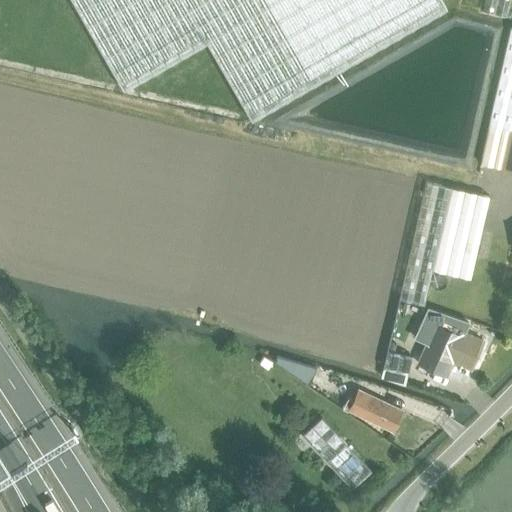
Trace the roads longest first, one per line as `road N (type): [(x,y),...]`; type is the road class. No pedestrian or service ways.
road 1 (unclassified): [(155,511),(0,284)]
road 2 (trunk): [(92,511),(0,362)]
road 3 (unclassified): [(511,391),(395,511)]
